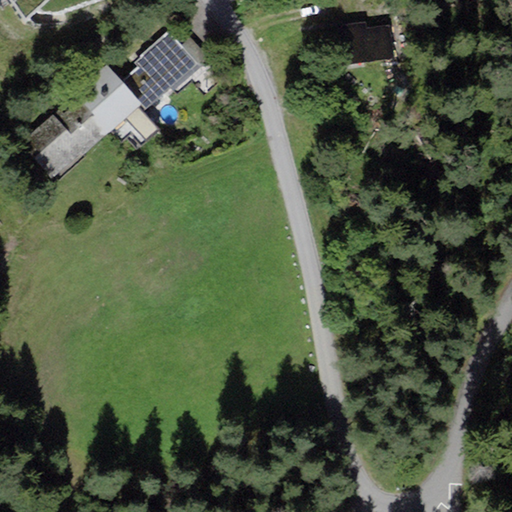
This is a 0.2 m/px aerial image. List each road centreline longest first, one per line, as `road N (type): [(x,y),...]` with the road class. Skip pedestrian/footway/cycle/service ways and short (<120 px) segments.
road 1 (unclassified): [(214,0),(251,67),(294,182),(349,458),(381,511)]
road 2 (unclassified): [(381,511),(439,492),(474,365),(511,301)]
